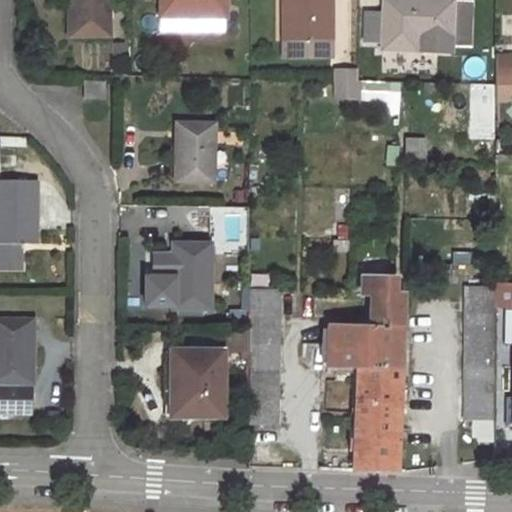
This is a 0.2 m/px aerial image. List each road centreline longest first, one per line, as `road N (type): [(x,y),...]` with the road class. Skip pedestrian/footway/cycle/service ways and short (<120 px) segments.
road 1 (unclassified): [(83,477),(511,492)]
road 2 (residential): [(0,88),(51,136),(90,196),(83,477)]
